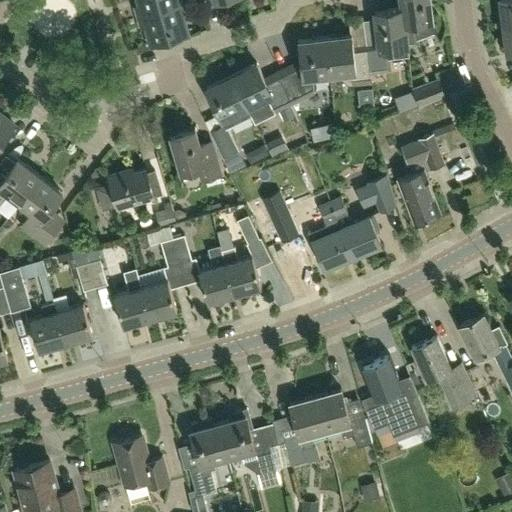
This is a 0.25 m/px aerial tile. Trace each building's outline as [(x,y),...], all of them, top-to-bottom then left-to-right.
[(134,6),(137,17),(180,4),(178,0),(138,0),(140,5),(134,6)] [(401,0),(399,0),(401,7),(374,10),(378,42),(367,43),(370,71),(390,68),(388,56),(408,53),(401,0)] [(401,0),(408,53),(409,53),(408,44),(418,43),(417,36),(433,30),(431,18),(429,0),(401,0)] [(511,0),(500,0),(504,23),(511,21),(511,0)] [(137,17),(140,27),(146,26),(151,45),(189,34),(180,4),(137,17)] [(370,71),(367,43),(353,45),(352,33),(325,37),(330,74),(351,71),(352,83),(372,81),(370,71)] [(312,76),(330,74),(325,37),(298,40),(300,58),(277,69),(280,78),(294,111),(295,110),(292,103),(314,92),(312,76)] [(247,107),(267,97),(275,112),(276,111),(279,118),(294,111),(280,78),(277,69),(263,75),(256,62),(231,74),(247,107)] [(222,119),(247,107),(231,74),(206,87),(222,119)] [(413,89),(415,106),(419,104),(419,105),(446,95),(439,76),(412,86),(413,89)] [(373,87),(358,89),(360,104),(374,103),(373,87)] [(402,112),(415,106),(413,89),(409,90),(410,92),(397,98),(402,112)] [(0,113),(0,141),(14,124),(0,113)] [(445,160),(437,138),(459,129),(455,119),(432,129),(418,136),(418,137),(401,143),(410,164),(426,158),(430,166),(445,160)] [(230,170),(246,162),(240,149),(225,121),(210,129),(230,170)] [(197,167),(201,179),(221,173),(211,139),(200,143),(195,127),(170,135),(180,172),(197,167)] [(18,201),(19,202),(41,175),(19,157),(7,173),(0,167),(0,205),(9,212),(18,201)] [(415,221),(441,211),(425,166),(398,176),(415,221)] [(124,170),(108,175),(110,182),(117,204),(117,205),(154,194),(146,170),(146,167),(126,174),(124,170)] [(397,204),(388,174),(368,182),(380,211),(397,204)] [(19,202),(31,212),(20,225),(45,244),(66,218),(51,207),(63,192),(41,175),(19,202)] [(282,241),(300,232),(280,187),(262,196),(282,241)] [(330,200),(337,215),(348,210),(342,195),(330,200)] [(159,223),(175,219),(170,200),(164,201),(165,206),(155,209),(159,223)] [(326,220),(337,215),(330,200),(319,205),(326,220)] [(237,218),(248,241),(247,242),(251,250),(265,243),(261,235),(260,236),(249,212),(237,218)] [(370,214),(341,226),(353,255),(382,243),(376,229),(380,227),(373,213),(370,214)] [(150,239),(172,233),(170,224),(147,230),(150,239)] [(324,266),(353,255),(341,226),(312,238),(324,266)] [(173,236),(172,233),(150,239),(151,243),(161,240),(168,265),(181,262),(173,236)] [(173,236),(181,262),(192,258),(185,233),(173,236)] [(235,292),(224,251),(223,251),(221,243),(208,247),(213,265),(200,269),(209,299),(235,292)] [(74,256),(84,290),(96,286),(87,257),(84,245),(57,253),(59,261),(74,256)] [(224,251),(235,292),(262,284),(253,253),(237,258),(235,248),(224,251)] [(87,257),(96,286),(108,283),(100,254),(87,257)] [(142,285),(137,266),(124,270),(130,289),(115,293),(124,324),(151,316),(142,285)] [(0,269),(0,313),(12,310),(5,285),(0,269)] [(175,283),(200,281),(199,269),(174,271),(175,283)] [(142,285),(151,316),(178,308),(169,278),(142,285)] [(16,281),(5,285),(12,310),(24,307),(16,281)] [(57,310),(66,341),(93,333),(84,302),(69,306),(66,294),(53,297),(54,300),(57,310)] [(57,310),(54,300),(42,304),(44,313),(30,317),(39,348),(66,341),(57,310)] [(492,329),(484,312),(459,325),(475,358),(492,349),(500,364),(511,358),(504,343),(506,342),(498,326),(492,329)] [(477,391),(462,360),(449,366),(436,334),(411,345),(425,378),(439,372),(451,402),(464,397),(477,391)] [(411,373),(398,378),(389,355),(364,365),(374,393),(362,397),(375,427),(388,422),(394,435),(430,420),(411,373)] [(511,360),(501,366),(511,389),(511,360)] [(317,395),(326,428),(340,424),(344,436),(354,434),(358,446),(373,441),(366,414),(351,418),(343,388),(317,395)] [(311,432),(326,428),(317,395),(291,402),(299,432),(284,436),(292,464),(318,457),(315,444),(311,432)] [(276,467),(270,444),(255,449),(246,419),(251,418),(248,407),(229,412),(231,419),(219,422),(228,456),(242,452),(244,460),(257,456),(261,471),(276,467)] [(219,422),(213,424),(211,417),(191,423),(193,430),(190,431),(200,464),(190,467),(198,494),(217,488),(212,470),(217,468),(215,460),(228,456),(219,422)] [(149,461),(141,436),(114,444),(127,487),(148,480),(150,488),(171,482),(163,457),(149,461)] [(59,492),(50,460),(16,469),(28,511),(25,511),(21,511),(20,507),(12,510),(12,511),(81,511),(74,487),(59,492)] [(505,495),(511,491),(511,473),(510,469),(495,476),(505,495)] [(371,485),(374,504),(392,501),(389,482),(371,485)]
